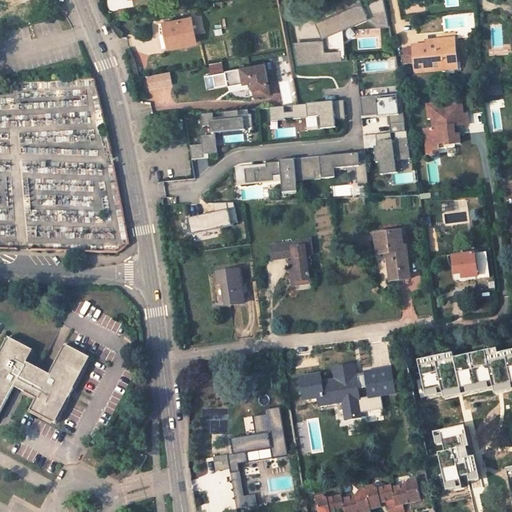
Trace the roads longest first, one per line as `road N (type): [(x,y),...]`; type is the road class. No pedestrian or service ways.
road 1 (residential): [(162,359),(511,318)]
road 2 (tertiary): [(149,270),(112,84),(79,0)]
road 3 (unknown): [(118,114),(267,104),(275,101),(270,64)]
road 4 (tertiary): [(181,511),(162,359)]
road 5 (unclassified): [(0,269),(149,270)]
